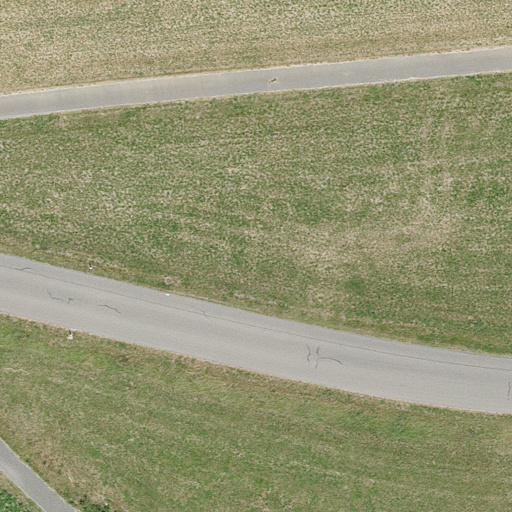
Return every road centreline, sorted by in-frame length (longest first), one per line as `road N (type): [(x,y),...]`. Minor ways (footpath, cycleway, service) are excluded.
road 1 (tertiary): [(511,387),(241,342),(0,283)]
road 2 (track): [(0,105),(511,59)]
